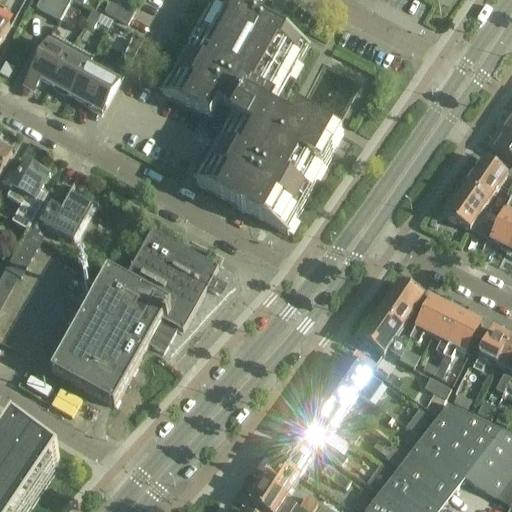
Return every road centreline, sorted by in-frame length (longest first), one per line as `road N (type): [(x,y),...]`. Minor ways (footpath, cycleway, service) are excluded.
road 1 (secondary): [(140,511),(372,236)]
road 2 (residential): [(314,278),(0,104)]
road 3 (secondary): [(314,278),(137,481)]
road 4 (secondary): [(457,74),(314,278)]
road 5 (secondary): [(372,236),(511,31)]
road 6 (residential): [(0,397),(137,481)]
road 7 (residential): [(457,74),(315,0)]
road 8 (residential): [(372,236),(511,306)]
